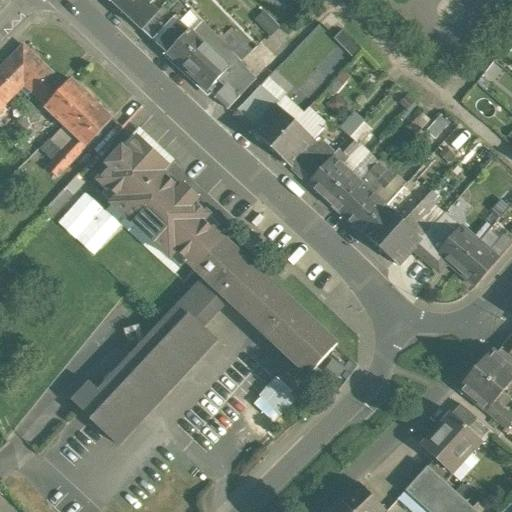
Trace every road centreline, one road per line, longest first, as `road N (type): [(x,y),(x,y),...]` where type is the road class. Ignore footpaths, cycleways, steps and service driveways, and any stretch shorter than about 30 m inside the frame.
road 1 (residential): [(62,0),(395,325)]
road 2 (residential): [(471,329),(469,364),(320,511)]
road 3 (residential): [(244,511),(363,393),(395,325)]
